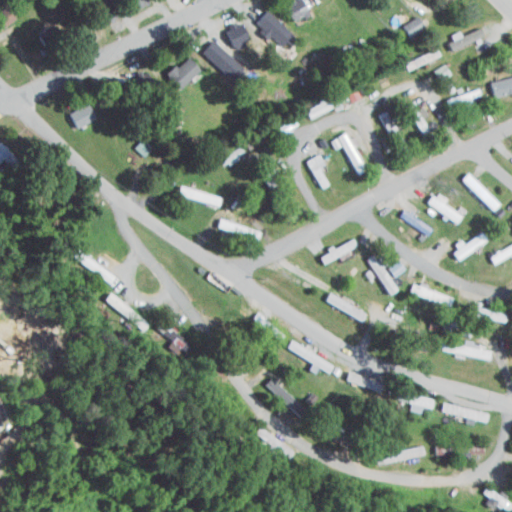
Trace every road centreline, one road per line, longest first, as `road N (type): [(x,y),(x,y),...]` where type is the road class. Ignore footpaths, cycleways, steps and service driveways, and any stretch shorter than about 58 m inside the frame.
road 1 (residential): [(0,86),(113,194),(307,328),(414,378),(511,405)]
road 2 (residential): [(501,397),(488,448),(460,467),(413,474),(338,461),(252,396),(154,268),(113,194)]
road 3 (residential): [(511,114),(220,267)]
road 4 (residential): [(501,397),(511,397),(462,141)]
road 5 (residential): [(0,108),(225,0)]
road 6 (residential): [(344,201),(407,253),(511,293)]
